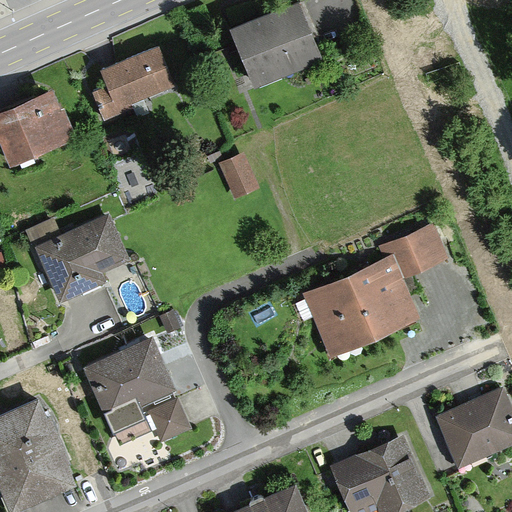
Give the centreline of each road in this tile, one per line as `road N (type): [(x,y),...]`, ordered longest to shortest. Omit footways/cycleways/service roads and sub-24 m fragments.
road 1 (residential): [(498,346),(126,511)]
road 2 (primary): [(132,0),(0,60)]
